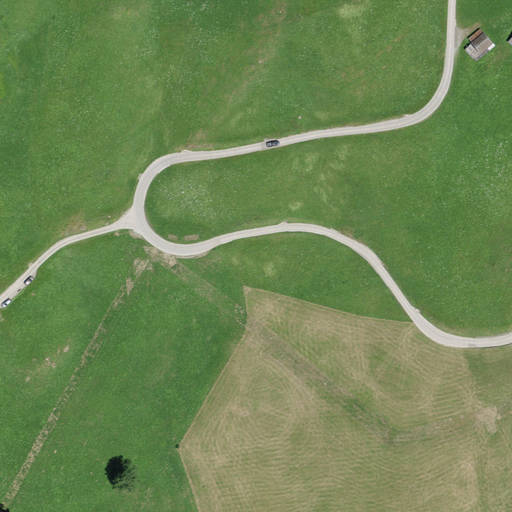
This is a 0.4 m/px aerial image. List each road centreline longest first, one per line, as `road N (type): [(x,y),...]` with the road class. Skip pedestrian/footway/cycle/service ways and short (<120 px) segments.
road 1 (unclassified): [(511,337),(444,343),(415,319),(367,253),(330,232),(296,226),(187,250),(147,238),(140,217),(138,189),(153,169),(177,158),(408,122),(430,111),(445,85),(453,0)]
road 2 (track): [(140,217),(67,239),(0,300)]
